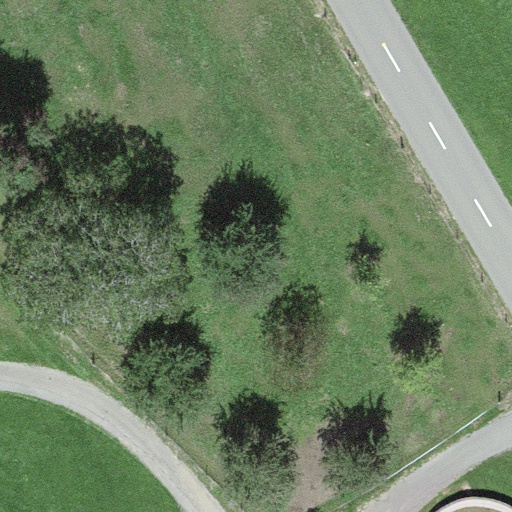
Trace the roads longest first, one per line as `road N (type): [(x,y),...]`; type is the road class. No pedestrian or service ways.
road 1 (tertiary): [(360,0),(511,256)]
road 2 (track): [(210,511),(127,426),(40,382),(0,379)]
road 3 (track): [(127,426),(0,279)]
road 4 (track): [(511,437),(453,465),(396,511)]
